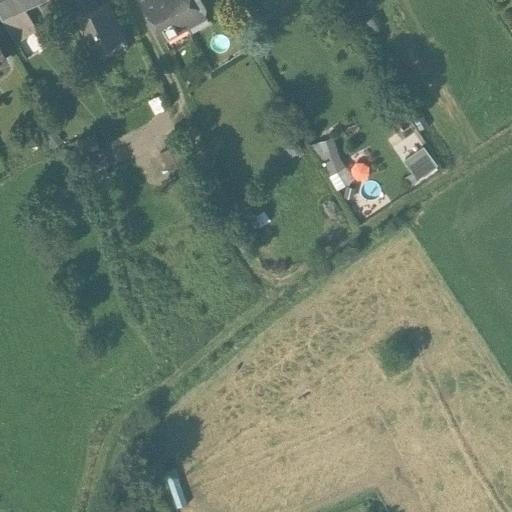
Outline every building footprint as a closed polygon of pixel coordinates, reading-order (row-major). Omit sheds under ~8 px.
[(0,0),(0,11),(21,3),(26,0),(0,0)] [(186,23),(172,0),(145,0),(165,34),(186,23)] [(199,0),(172,0),(186,23),(206,12),(199,0)] [(108,1),(78,15),(94,48),(123,34),(108,1)] [(21,3),(0,11),(0,18),(15,40),(37,26),(21,3)] [(161,96),(152,100),(158,114),(167,110),(161,96)] [(52,124),(43,129),(51,143),(60,138),(52,124)] [(14,170),(50,150),(40,133),(4,153),(14,170)] [(95,133),(79,140),(92,171),(108,165),(95,133)] [(300,145),(292,133),(284,138),(292,150),(300,145)] [(332,133),(314,142),(328,169),(346,160),(332,133)] [(407,153),(416,168),(434,158),(425,143),(407,153)] [(179,144),(162,151),(172,176),(189,168),(179,144)] [(348,161),(332,169),(339,183),(355,176),(348,161)]
